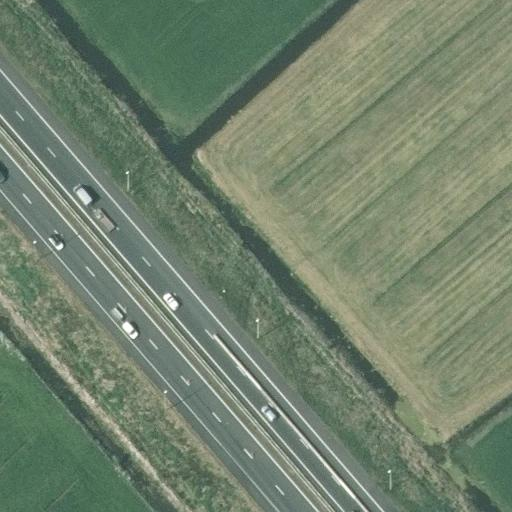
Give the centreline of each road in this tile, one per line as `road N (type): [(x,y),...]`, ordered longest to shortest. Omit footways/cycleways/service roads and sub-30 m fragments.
road 1 (motorway): [(357,511),(0,99)]
road 2 (motorway): [(0,171),(295,511)]
